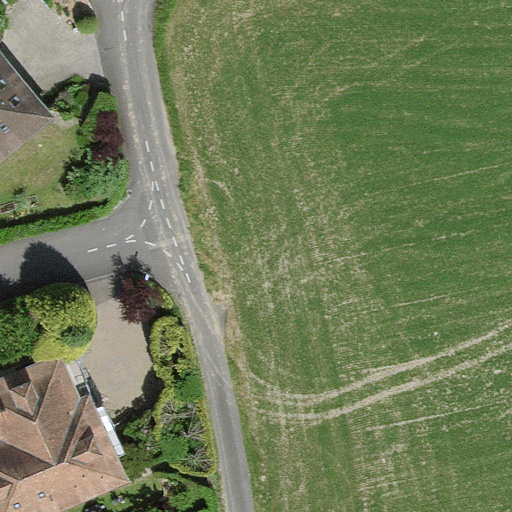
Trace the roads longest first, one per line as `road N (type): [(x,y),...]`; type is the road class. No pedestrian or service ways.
road 1 (residential): [(234,511),(168,236)]
road 2 (residential): [(168,236),(118,0)]
road 3 (residential): [(0,281),(168,236)]
